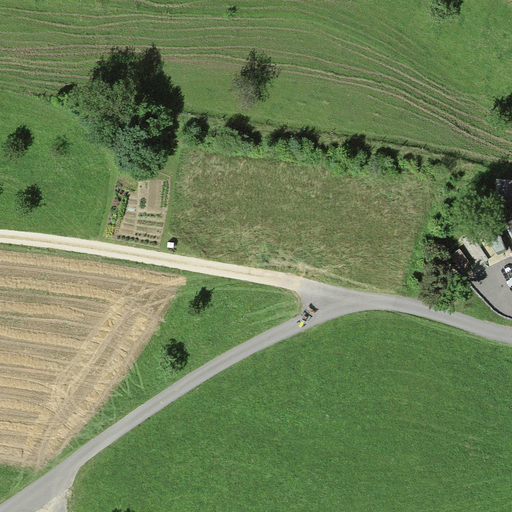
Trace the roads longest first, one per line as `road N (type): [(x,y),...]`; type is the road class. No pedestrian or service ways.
road 1 (unclassified): [(107,444),(217,366),(346,306),(390,304),(511,334)]
road 2 (track): [(346,306),(323,293),(219,269),(0,236)]
road 3 (track): [(7,511),(107,444)]
